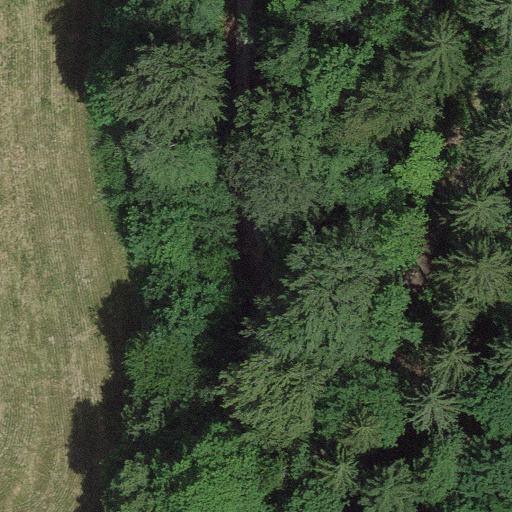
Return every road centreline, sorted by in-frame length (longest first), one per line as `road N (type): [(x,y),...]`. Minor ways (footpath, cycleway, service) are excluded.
road 1 (track): [(229,0),(250,195),(238,511)]
road 2 (track): [(511,139),(443,237),(347,437),(300,511)]
